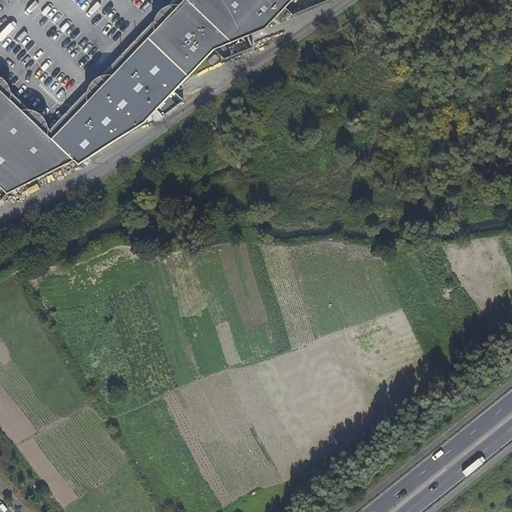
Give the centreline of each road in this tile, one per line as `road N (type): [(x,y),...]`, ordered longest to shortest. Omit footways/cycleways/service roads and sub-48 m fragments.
road 1 (trunk): [(511,402),(375,511)]
road 2 (trunk): [(407,511),(511,428)]
